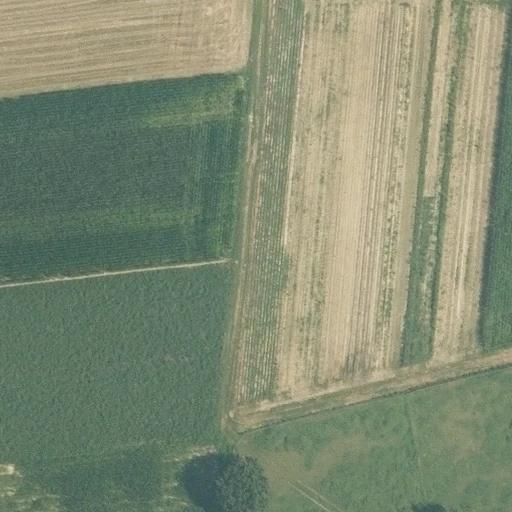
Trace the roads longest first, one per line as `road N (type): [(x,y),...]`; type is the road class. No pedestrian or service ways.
road 1 (track): [(511,384),(219,463),(268,0)]
road 2 (track): [(267,6),(511,18)]
